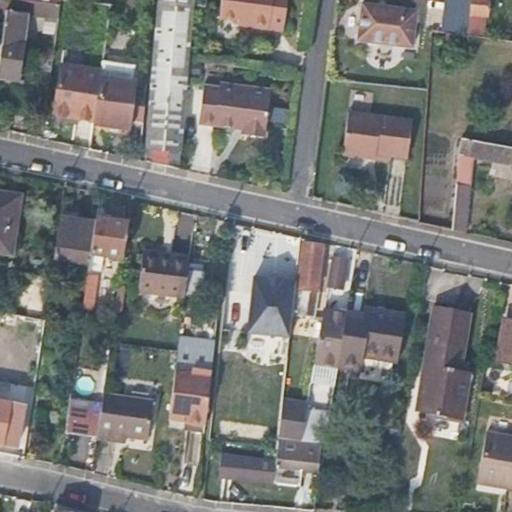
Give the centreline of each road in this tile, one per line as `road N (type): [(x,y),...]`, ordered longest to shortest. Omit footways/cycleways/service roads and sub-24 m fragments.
road 1 (residential): [(0,153),(291,217)]
road 2 (residential): [(291,217),(511,266)]
road 3 (residential): [(291,217),(323,0)]
road 4 (residential): [(0,474),(177,511)]
